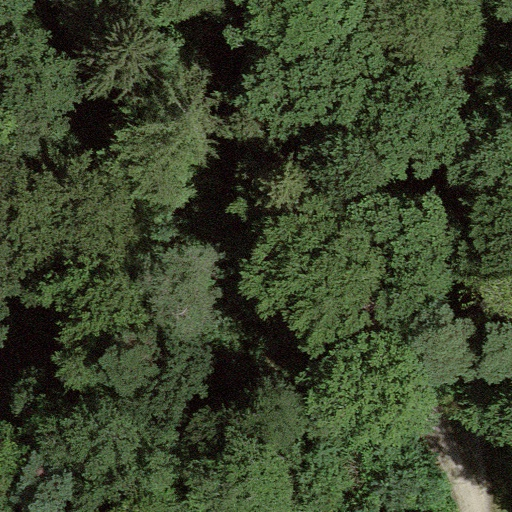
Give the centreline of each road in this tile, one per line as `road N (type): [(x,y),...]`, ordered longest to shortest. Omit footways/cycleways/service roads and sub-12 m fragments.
road 1 (track): [(268,0),(447,370),(482,511)]
road 2 (track): [(447,370),(499,0)]
